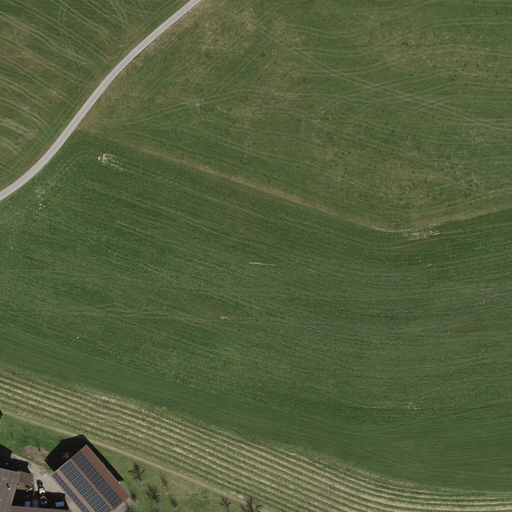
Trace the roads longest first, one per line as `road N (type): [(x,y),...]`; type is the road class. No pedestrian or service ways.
road 1 (unclassified): [(201,0),(126,63),(0,197)]
road 2 (track): [(0,408),(259,511)]
